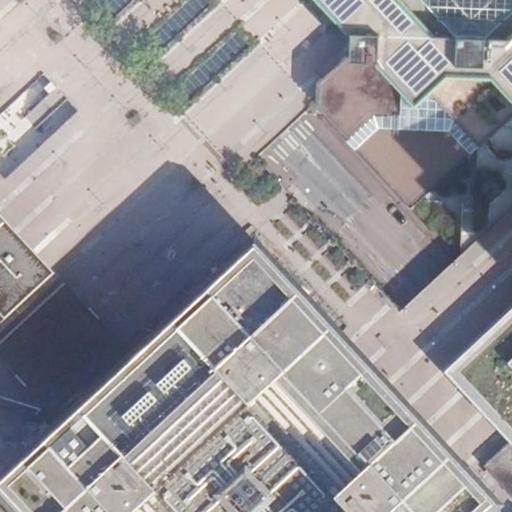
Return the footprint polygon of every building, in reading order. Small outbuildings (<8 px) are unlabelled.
[(0,0),(0,402),(37,414),(48,404),(258,209),(233,182),(238,178),(196,133),(183,119),(179,114),(166,101),(164,98),(142,74),(140,72),(127,59),(125,57),(103,32),(101,30),(88,16),(85,13),(72,0),(0,0)] [(72,0),(85,13),(98,0),(72,0)] [(141,0),(106,33),(103,32),(125,57),(126,53),(182,0),(141,0)] [(511,0),(219,0),(222,3),(241,23),(261,44),(306,93),(307,92),(329,115),(365,154),(372,161),(374,163),(411,204),(452,166),(479,141),(476,195),(464,194),(460,257),(490,290),(511,314),(511,313),(511,0)] [(164,98),(164,95),(241,23),(222,3),(145,74),(142,74),(164,98)] [(196,133),(238,178),(256,161),(257,159),(304,115),(327,116),(329,115),(307,92),(306,93),(261,44),(183,119),(196,133)] [(449,511),(483,480),(491,472),(511,451),(511,433),(464,381),(452,369),(400,312),(257,159),(256,161),(238,178),(233,182),(258,209),(48,404),(37,414),(81,459),(99,443),(150,396),(201,348),(245,308),(252,301),(260,309),(300,352),(347,403),(395,455),(436,499),(443,506),(448,511),(449,511)] [(400,312),(452,369),(464,381),(511,336),(511,313),(511,314),(490,290),(460,257),(400,312)] [(477,511),(482,507),(463,487),(273,282),(254,261),(233,280),(7,489),(26,510),(28,511),(477,511)] [(511,313),(511,314),(452,369),(464,381),(511,433),(511,313)] [(511,511),(511,451),(491,472),(483,480),(449,511),(448,511),(443,506),(438,510),(435,511),(511,511)]
